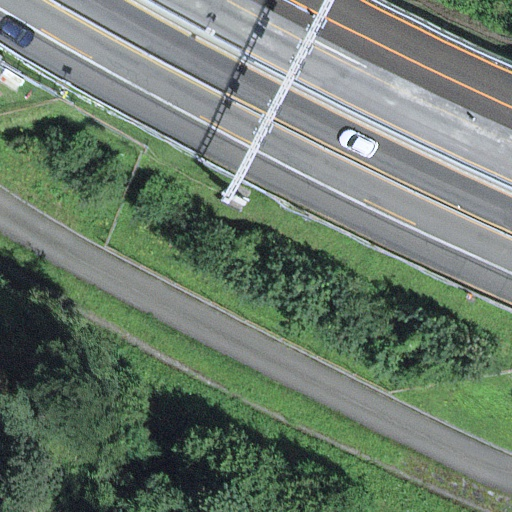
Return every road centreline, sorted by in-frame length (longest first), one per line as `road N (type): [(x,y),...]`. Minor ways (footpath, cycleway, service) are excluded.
road 1 (track): [(511,473),(0,208)]
road 2 (motorway): [(50,0),(278,126),(511,237)]
road 3 (motorway): [(511,134),(233,0)]
